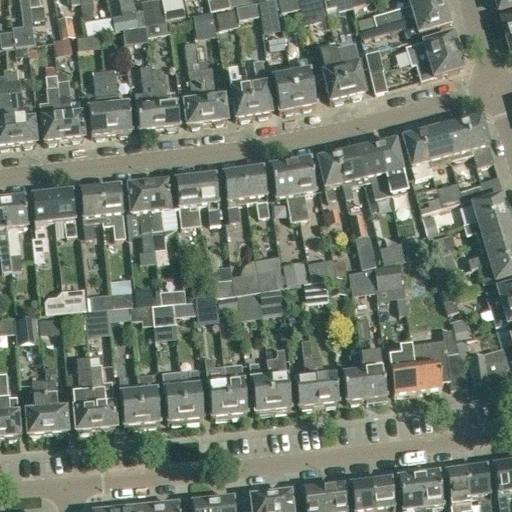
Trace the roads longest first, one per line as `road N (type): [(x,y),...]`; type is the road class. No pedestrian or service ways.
road 1 (residential): [(0,184),(299,143),(494,91)]
road 2 (residential): [(511,437),(66,489)]
